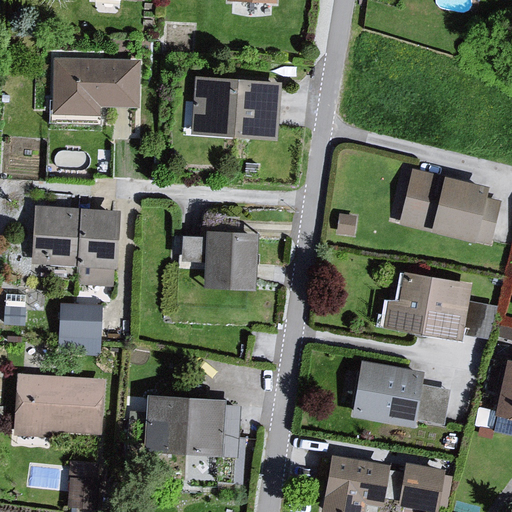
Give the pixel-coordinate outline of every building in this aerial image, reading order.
[(139,68),(52,63),(48,119),(97,120),(100,108),(136,114),(139,68)] [(274,87),(191,80),(189,137),(274,146),(274,87)] [(414,168),(400,222),(490,245),(501,201),(484,196),(487,186),(414,168)] [(114,217),(31,210),(27,266),(76,270),(79,287),(112,290),(114,217)] [(256,231),(206,230),(204,284),(255,286),(256,231)] [(472,282),(406,270),(404,279),(394,277),(385,326),(466,341),(467,333),(489,337),(494,306),(468,302),(472,282)] [(100,307),(58,306),(57,337),(98,344),(100,307)] [(511,365),(502,363),(494,418),(511,424),(511,365)] [(359,367),(350,422),(411,433),(420,377),(359,367)] [(103,382),(15,377),(10,439),(101,441),(103,382)] [(224,395),(147,391),(145,421),(164,422),(163,449),(221,452),(224,395)] [(388,464),(330,454),(319,511),(362,511),(364,503),(381,506),(388,464)] [(99,459),(70,458),(68,501),(98,502),(99,459)] [(434,511),(443,476),(403,466),(395,510),(405,511),(434,511)]
